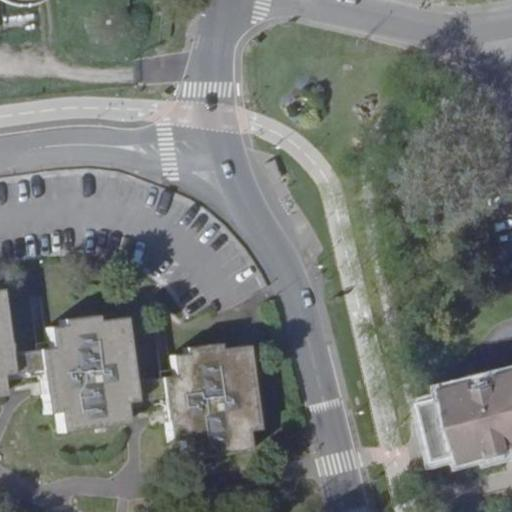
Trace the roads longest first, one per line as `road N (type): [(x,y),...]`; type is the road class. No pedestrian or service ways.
road 1 (secondary): [(352,511),(307,333),(226,152)]
road 2 (residential): [(226,152),(0,154)]
road 3 (unclassified): [(493,28),(407,22),(305,0)]
road 4 (secondary): [(226,152),(211,89),(225,0)]
